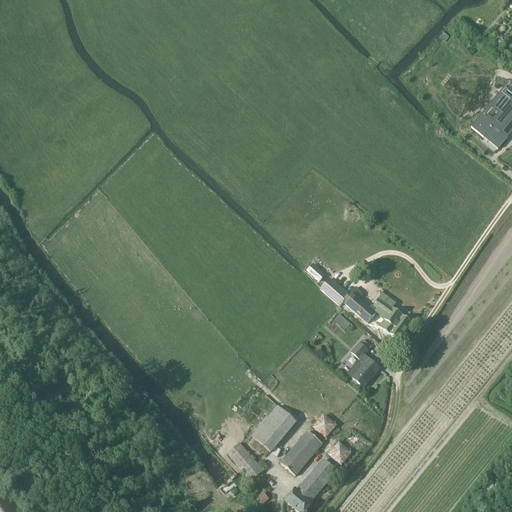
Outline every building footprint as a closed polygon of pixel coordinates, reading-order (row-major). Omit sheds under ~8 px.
[(511,81),(510,80),(503,89),(511,96),(511,81)] [(511,100),(505,94),(493,109),(501,116),(495,124),(486,117),(475,130),(472,128),(471,128),(484,139),(486,136),(499,147),(497,150),(498,150),(507,138),(500,133),(511,119),(511,100)] [(312,263),(305,272),(318,283),(326,274),(312,263)] [(330,279),(319,290),(339,308),(344,303),(367,325),(376,315),(376,314),(375,313),(376,313),(377,311),(374,308),(373,308),(371,310),(359,300),(363,295),(357,289),(350,296),(330,279)] [(380,292),(372,303),(376,305),(375,307),(374,308),(377,311),(376,313),(375,313),(376,314),(389,324),(384,330),(398,342),(412,324),(388,306),(392,301),(380,292)] [(334,322),(345,331),(350,325),(339,316),(334,322)] [(361,361),(369,353),(360,344),(352,353),(361,361)] [(364,389),(381,370),(370,359),(352,378),(364,389)] [(271,454),(297,424),(278,407),(251,438),(271,454)] [(324,417),(314,429),(326,439),(336,427),(324,417)] [(295,477),(323,446),(310,435),(282,466),(295,477)] [(339,442),(328,455),(342,466),(352,453),(339,442)] [(251,483),(264,472),(240,444),(227,455),(251,483)] [(310,504),(336,473),(323,462),(296,493),(295,492),(286,502),(298,511),(305,511),(311,505),(310,504)] [(269,500),(262,492),(253,500),(260,508),(269,500)]
